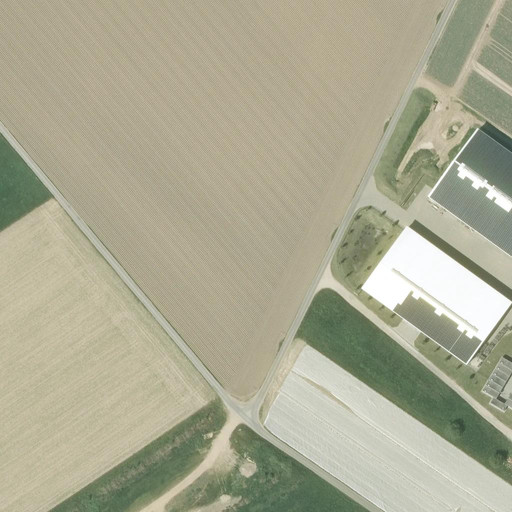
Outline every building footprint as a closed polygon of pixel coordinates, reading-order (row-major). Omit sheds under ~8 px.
[(511,157),(477,131),(428,198),(511,259),(511,157)] [(406,228),(397,240),(502,317),(511,304),(406,228)] [(397,240),(362,290),(466,366),(502,317),(397,240)] [(511,364),(502,358),(482,392),(493,399),(495,400),(511,372),(511,364)] [(493,399),(490,404),(503,412),(507,407),(504,405),(495,400),(493,399)]
